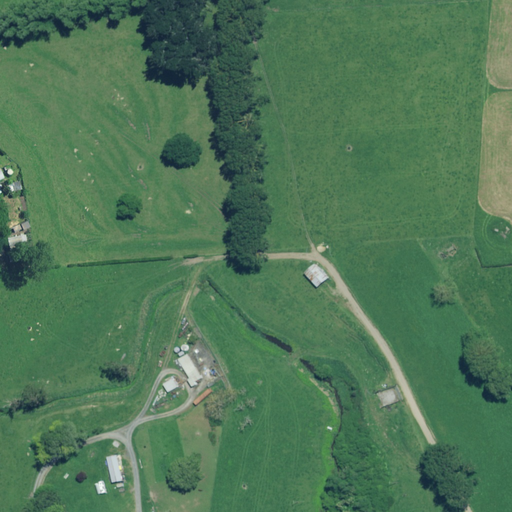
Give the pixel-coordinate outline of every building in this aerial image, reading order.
[(21,189),(19,181),(8,183),(10,192),(21,189)] [(28,246),(25,234),(7,238),(9,249),(28,246)] [(331,279),(318,265),(308,274),(321,288),(331,279)] [(203,378),(190,355),(181,359),(192,378),(191,379),(195,387),(203,382),(202,379),(203,378)] [(179,387),(175,380),(166,384),(171,392),(179,387)] [(125,481),(120,456),(110,458),(115,483),(125,481)]
